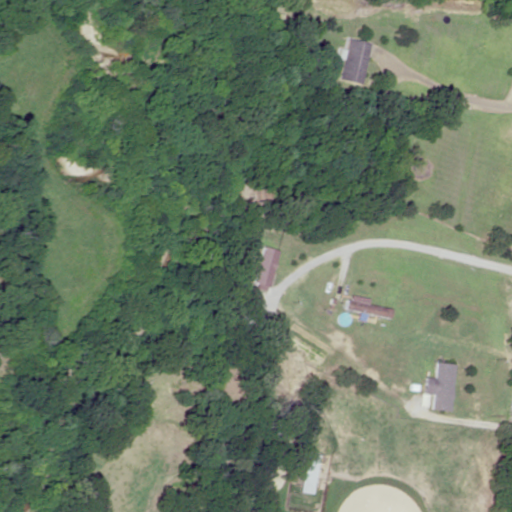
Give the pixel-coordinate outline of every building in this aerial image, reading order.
[(333,79),(357,84),(365,44),(342,39),(333,79)] [(273,252),(257,246),(245,282),(261,287),(273,252)] [(222,303),(231,310),(240,298),(231,291),(222,303)] [(385,310),(340,299),(338,308),(383,319),(385,310)] [(233,322),(243,332),(253,323),(243,312),(233,322)] [(447,364),(430,362),(428,378),(418,377),(416,393),(425,394),(424,409),(442,412),(447,364)]
